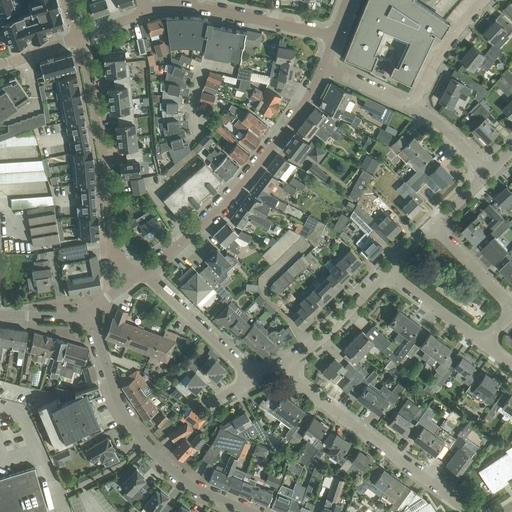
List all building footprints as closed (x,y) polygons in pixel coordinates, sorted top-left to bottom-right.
[(0,0),(0,17),(1,21),(1,22),(11,48),(16,46),(17,46),(24,43),(36,38),(37,40),(45,38),(44,38),(47,37),(46,31),(64,26),(63,20),(61,12),(60,12),(59,5),(57,0),(0,0)] [(92,0),(93,3),(90,4),(94,17),(106,12),(109,12),(106,4),(112,2),(110,0),(101,0),(92,0)] [(110,0),(112,2),(117,0),(119,8),(122,7),(134,3),(133,0),(110,0)] [(366,0),(343,58),(371,69),(377,54),(369,51),(370,48),(376,50),(384,31),(409,41),(397,66),(394,64),(389,74),(411,85),(434,35),(430,33),(431,31),(441,37),(450,23),(415,0),(366,0)] [(511,31),(511,25),(508,21),(501,14),(483,32),(490,38),(489,39),(494,44),(494,43),(500,48),(509,38),(507,36),(511,31)] [(207,21),(208,19),(204,18),(197,17),(192,17),(188,17),(183,17),(183,19),(179,19),(178,17),(174,17),(170,17),(166,18),(169,47),(170,46),(170,45),(181,45),(181,46),(182,46),(182,44),(192,45),(192,46),(193,46),(193,45),(204,47),(203,52),(204,53),(204,52),(209,53),(215,54),(215,55),(216,55),(216,54),(223,56),(224,54),(228,55),(227,58),(228,58),(228,57),(236,58),(236,56),(240,57),(240,61),(242,54),(246,32),(236,30),(236,32),(231,31),(231,29),(221,27),(215,26),(212,25),(213,22),(207,21)] [(147,22),(149,32),(150,35),(159,33),(162,40),(166,39),(164,31),(165,31),(161,18),(147,22)] [(259,47),(260,43),(262,34),(247,30),(246,32),(242,54),(251,56),(253,46),(259,47)] [(140,54),(146,53),(143,37),(136,39),(140,54)] [(281,62),(296,65),(296,62),(293,61),(295,50),(285,48),(286,42),(279,40),(275,60),(273,60),(281,62)] [(154,45),(158,56),(167,53),(164,42),(154,45)] [(124,50),(123,50),(121,45),(114,47),(114,51),(103,52),(104,65),(105,64),(125,62),(124,50)] [(487,71),(500,55),(491,48),(485,55),(473,46),(462,60),(474,70),(479,64),(487,71)] [(76,68),(74,61),(72,53),(61,56),(65,71),(65,72),(76,68)] [(192,58),(183,55),(181,54),(179,60),(184,62),(190,64),(192,58)] [(150,66),(156,65),(154,55),(147,56),(150,66)] [(65,72),(65,71),(61,56),(50,59),(55,74),(55,75),(65,72)] [(184,62),(179,60),(171,57),(172,64),(174,65),(182,67),(184,62)] [(55,75),(55,74),(50,59),(39,62),(44,78),(55,75)] [(292,81),(296,65),(281,62),(273,60),(270,76),(252,72),(252,70),(239,67),(237,78),(241,79),(247,81),(250,81),(250,80),(270,85),(283,87),(285,80),(292,81)] [(116,82),(130,80),(128,61),(125,62),(105,64),(106,76),(116,75),(116,82)] [(182,67),(174,65),(165,65),(164,71),(167,71),(165,83),(180,86),(184,87),(186,78),(182,77),(185,69),(182,67)] [(511,84),(511,72),(509,70),(503,75),(504,76),(511,84)] [(207,78),(219,82),(222,77),(210,72),(207,78)] [(79,86),(78,86),(76,75),(55,79),(58,90),(79,86)] [(511,84),(504,76),(497,84),(511,100),(511,101),(504,110),(510,116),(510,115),(511,117),(511,84)] [(30,99),(28,96),(15,77),(9,79),(10,82),(0,86),(0,118),(17,107),(30,99)] [(215,94),(219,82),(207,78),(203,89),(215,94)] [(481,84),(480,83),(471,79),(468,85),(467,85),(453,78),(441,101),(454,108),(460,96),(466,99),(472,88),(478,91),(481,84)] [(250,81),(247,81),(241,79),(238,89),(252,93),(277,107),(279,103),(278,103),(281,97),(266,88),(264,93),(255,87),(254,89),(249,86),(250,81)] [(109,101),(132,99),(130,80),(116,82),(117,88),(108,89),(109,101)] [(180,86),(165,83),(161,82),(161,90),(163,90),(162,102),(166,103),(178,103),(182,103),(183,95),(178,94),(180,86)] [(346,99),(349,100),(352,94),(331,83),(322,99),(342,109),(346,99)] [(60,101),(81,97),(79,86),(58,90),(60,101)] [(274,112),(277,107),(252,93),(238,89),(245,91),(243,95),(257,103),(255,108),(270,117),(273,111),(274,112)] [(215,96),(211,95),(202,92),(199,102),(212,106),(215,96)] [(80,97),(81,97),(60,101),(62,111),(82,107),(80,97)] [(385,107),(367,98),(362,107),(373,113),(371,117),(378,120),(385,107)] [(120,119),(134,118),(132,99),(109,101),(110,114),(120,113),(120,119)] [(355,115),(342,109),(322,99),(318,107),(334,115),(334,114),(350,123),(355,115)] [(177,111),(178,103),(166,103),(166,110),(161,110),(163,122),(167,122),(178,120),(183,120),(182,111),(177,111)] [(472,113),(471,114),(472,115),(473,114),(482,123),(474,130),(478,135),(477,136),(486,145),(488,142),(498,132),(496,129),(495,128),(484,117),(489,112),(482,104),(472,113)] [(70,121),(85,118),(82,107),(62,111),(64,122),(70,121)] [(327,117),(323,114),(315,108),(307,118),(330,136),(335,130),(324,120),(327,117)] [(267,125),(259,119),(254,115),(252,118),(241,109),(236,115),(260,134),(267,125)] [(226,123),(231,116),(226,112),(221,119),(226,123)] [(73,132),(87,130),(85,118),(70,121),(73,132)] [(117,138),(136,136),(134,118),(120,119),(121,125),(116,126),(117,138)] [(326,142),(330,136),(307,118),(297,130),(308,139),(314,132),(326,142)] [(166,142),(182,137),(186,136),(184,128),(179,128),(178,120),(167,122),(168,129),(163,130),(166,142)] [(246,126),(239,120),(235,124),(242,131),(246,126)] [(51,124),(52,133),(62,132),(62,123),(51,124)] [(15,124),(8,125),(8,130),(8,132),(9,138),(12,137),(15,135),(16,135),(15,124)] [(250,153),(238,143),(239,141),(220,124),(215,129),(235,146),(228,153),(241,164),(250,153)] [(74,141),(89,138),(87,130),(73,132),(74,141)] [(260,140),(253,133),(248,130),(240,140),(253,149),(260,140)] [(381,130),(376,138),(388,145),(392,136),(381,130)] [(0,140),(5,139),(9,138),(8,132),(0,134),(0,140)] [(326,152),(315,143),(312,141),(309,144),(295,133),(282,149),(299,163),(306,154),(318,163),(326,152)] [(29,134),(30,144),(38,144),(35,134),(29,134)] [(206,148),(213,140),(207,134),(199,142),(206,148)] [(411,158),(422,147),(414,138),(414,137),(409,142),(402,135),(391,146),(406,162),(411,158)] [(142,147),(137,148),(136,136),(117,138),(117,140),(115,140),(116,146),(118,146),(118,150),(127,150),(128,156),(143,154),(142,147)] [(369,150),(374,140),(369,136),(363,146),(369,150)] [(175,164),(191,150),(188,144),(184,145),(182,137),(166,142),(160,143),(160,149),(156,150),(157,156),(161,156),(160,153),(168,149),(175,164)] [(77,152),(91,149),(89,138),(74,141),(77,152)] [(414,182),(415,181),(423,173),(430,166),(425,161),(432,155),(431,155),(430,155),(422,147),(411,158),(420,167),(419,169),(410,178),(414,182)] [(72,164),(94,160),(91,149),(77,152),(70,153),(72,164)] [(191,150),(175,164),(165,172),(169,177),(197,153),(193,149),(191,150)] [(227,155),(227,156),(220,150),(218,152),(214,149),(211,153),(210,152),(233,173),(239,166),(227,155)] [(226,181),(233,173),(210,152),(206,157),(217,166),(214,170),(226,181)] [(138,162),(143,162),(143,154),(128,156),(129,162),(120,163),(121,176),(140,174),(138,162)] [(290,163),(286,160),(278,154),(267,169),(280,178),(280,177),(285,181),(296,166),(290,163)] [(372,158),(366,169),(373,173),(379,162),(372,158)] [(36,171),(41,170),(45,170),(42,160),(36,161),(36,171)] [(93,161),(94,161),(94,160),(72,164),(73,174),(94,172),(93,161)] [(196,170),(215,191),(217,189),(215,187),(221,181),(205,163),(196,170)] [(328,176),(313,163),(306,171),(323,181),(328,176)] [(436,181),(430,187),(435,192),(452,176),(440,164),(430,174),(436,181)] [(212,193),(215,191),(196,170),(188,178),(204,196),(210,191),(212,193)] [(278,180),(274,177),(266,170),(256,183),(269,193),(274,187),(275,184),(278,180)] [(80,184),(95,183),(94,172),(73,174),(74,185),(80,184)] [(132,186),(144,184),(143,178),(131,180),(132,186)] [(180,185),(198,206),(200,204),(198,201),(204,196),(188,178),(180,185)] [(300,190),(304,185),(292,178),(289,184),(300,190)] [(283,189),(293,195),(297,189),(287,183),(287,182),(283,179),(281,182),(285,185),(283,189)] [(423,199),(410,186),(404,181),(396,189),(408,202),(402,208),(411,217),(422,206),(419,204),(423,199)] [(423,199),(425,201),(430,196),(415,181),(414,182),(410,186),(423,199)] [(81,196),(96,195),(95,183),(80,184),(81,196)] [(272,195),(269,193),(256,183),(250,192),(265,204),(266,201),(274,206),(275,203),(286,209),(289,204),(278,198),(277,200),(271,196),(272,195)] [(144,184),(132,186),(134,195),(146,192),(144,184)] [(196,208),(198,206),(180,185),(171,192),(188,210),(194,205),(196,208)] [(354,187),(349,196),(359,202),(365,192),(354,187)] [(511,192),(507,187),(501,193),(500,192),(494,198),(497,201),(496,201),(503,208),(504,207),(509,211),(511,208),(511,192)] [(182,216),(188,210),(171,192),(163,199),(175,213),(181,220),(184,218),(182,216)] [(270,208),(257,199),(249,193),(241,204),(269,225),(272,221),(264,217),(270,208)] [(82,205),(96,203),(96,195),(81,196),(82,205)] [(384,210),(388,206),(384,202),(380,206),(384,210)] [(98,215),(97,215),(96,203),(82,205),(83,216),(98,215)] [(504,219),(505,219),(489,203),(483,209),(493,219),(488,224),(494,230),(504,219)] [(269,225),(241,204),(230,219),(242,228),(248,220),(255,225),(265,232),(268,229),(269,225)] [(60,242),(55,215),(54,206),(47,207),(41,208),(35,209),(30,210),(27,210),(33,246),(60,242)] [(355,211),(362,218),(367,213),(359,206),(355,211)] [(163,229),(158,220),(155,217),(154,217),(150,209),(147,211),(147,212),(139,217),(130,222),(135,230),(140,227),(148,238),(163,229)] [(355,211),(349,216),(360,227),(360,226),(364,230),(361,233),(363,235),(356,242),(363,249),(361,251),(368,258),(370,256),(371,258),(382,247),(369,234),(373,230),(370,227),(366,223),(362,219),(362,218),(355,211)] [(401,227),(385,211),(370,227),(373,230),(386,243),(387,242),(386,241),(390,237),(391,238),(401,227)] [(478,228),(487,220),(481,213),(464,229),(466,231),(464,232),(469,237),(470,236),(476,242),(484,234),(478,228)] [(329,226),(334,228),(341,232),(349,217),(342,214),(336,224),(331,222),(329,226)] [(77,228),(99,226),(98,215),(83,216),(76,217),(77,228)] [(309,216),(304,224),(314,229),(315,228),(318,223),(319,221),(309,216)] [(495,262),(504,253),(508,249),(497,238),(510,225),(504,219),(494,230),(488,236),(491,240),(482,249),(484,251),(483,252),(488,257),(489,256),(495,262)] [(320,235),(321,233),(326,225),(319,221),(318,223),(315,228),(314,229),(306,237),(311,242),(319,234),(320,235)] [(252,236),(250,235),(241,231),(238,234),(227,222),(213,235),(227,249),(229,248),(231,251),(238,254),(239,251),(235,248),(239,244),(240,245),(242,245),(245,245),(247,244),(248,243),(252,236)] [(306,237),(314,229),(304,224),(299,234),(302,235),(306,237)] [(98,226),(99,226),(77,228),(78,239),(99,237),(98,226)] [(299,234),(293,230),(290,229),(285,234),(294,243),(300,237),(302,235),(299,234)] [(343,231),(340,235),(346,242),(350,238),(343,231)] [(290,248),(294,243),(285,234),(280,238),(290,248)] [(324,239),(320,235),(319,234),(311,242),(315,247),(324,239)] [(285,252),(290,248),(280,238),(276,242),(285,252)] [(281,256),(285,252),(276,242),(271,247),(281,256)] [(100,277),(97,256),(89,257),(86,243),(61,248),(62,279),(65,296),(69,295),(70,296),(101,290),(99,277),(100,277)] [(276,261),(281,256),(271,247),(267,251),(276,261)] [(226,254),(224,256),(217,249),(206,259),(217,271),(213,276),(223,286),(228,282),(232,278),(228,274),(227,272),(232,267),(238,261),(234,257),(226,254)] [(362,261),(355,254),(351,249),(346,254),(343,251),(336,258),(351,273),(353,275),(358,270),(356,268),(362,261)] [(510,260),(501,268),(503,270),(501,272),(506,277),(508,275),(511,280),(511,249),(506,256),(510,260)] [(271,265),(276,261),(267,251),(262,255),(271,265)] [(47,252),(37,254),(35,261),(34,261),(36,270),(32,270),(33,277),(28,278),(30,292),(50,289),(50,284),(55,283),(53,274),(52,274),(51,267),(50,267),(49,259),(48,259),(47,252)] [(312,263),(305,256),(303,254),(298,259),(307,268),(312,263)] [(346,277),(351,273),(336,258),(332,262),(335,264),(330,269),(333,272),(344,284),(349,279),(346,277)] [(293,264),(300,271),(302,273),(307,268),(298,259),(293,264)] [(223,286),(213,276),(205,267),(199,273),(197,271),(192,267),(179,279),(183,284),(181,286),(200,306),(208,298),(204,294),(214,285),(224,296),(221,300),(225,305),(233,297),(223,286)] [(337,290),(344,284),(333,272),(327,277),(325,274),(318,280),(333,295),(332,295),(335,298),(340,293),(337,290)] [(286,288),(290,283),(282,274),(277,279),(286,288)] [(272,284),(281,292),(286,288),(277,279),(272,284)] [(322,305),(332,295),(333,295),(318,280),(308,290),(322,305)] [(317,310),(322,305),(308,290),(302,296),(304,298),(300,303),(303,306),(302,306),(314,318),(319,313),(317,310)] [(240,315),(235,310),(238,308),(231,301),(214,319),(219,324),(222,321),(228,328),(240,315)] [(267,309),(271,305),(266,301),(263,304),(267,309)] [(271,305),(267,309),(272,313),(276,310),(271,305)] [(303,329),(314,318),(302,306),(298,310),(295,307),(288,313),(303,329)] [(159,329),(157,335),(143,329),(144,327),(138,324),(137,327),(124,322),(127,313),(118,309),(114,319),(113,318),(106,338),(150,355),(151,355),(154,347),(157,348),(161,336),(163,337),(165,332),(159,329)] [(399,332),(409,318),(399,310),(389,324),(399,332)] [(239,338),(251,326),(246,321),(249,318),(243,312),(240,315),(228,328),(239,338)] [(405,336),(410,339),(420,326),(409,318),(399,332),(394,338),(400,342),(405,336)] [(251,345),(266,329),(261,325),(259,327),(254,323),(251,326),(239,338),(244,343),(247,340),(251,345)] [(272,351),(296,337),(289,325),(285,330),(283,327),(279,332),(277,331),(274,330),(272,331),(271,332),(270,333),(266,329),(251,345),(263,356),(270,349),(272,351)] [(12,344),(14,329),(0,327),(0,363),(1,364),(4,343),(12,344)] [(24,353),(28,331),(14,329),(12,344),(13,344),(12,350),(18,351),(17,357),(18,357),(17,365),(23,365),(24,353)] [(156,364),(158,358),(167,362),(175,341),(178,335),(165,330),(165,332),(163,337),(161,336),(157,348),(154,347),(151,355),(150,355),(148,361),(156,364)] [(374,343),(369,338),(362,331),(353,340),(365,352),(374,343)] [(50,355),(54,338),(34,332),(32,342),(29,352),(33,353),(32,359),(48,364),(49,357),(50,355)] [(378,339),(381,341),(387,347),(391,343),(382,334),(378,339)] [(426,361),(442,340),(438,337),(436,339),(431,334),(421,347),(426,351),(421,357),(426,361)] [(64,358),(69,343),(54,338),(50,355),(54,356),(50,370),(52,370),(51,375),(50,376),(58,378),(59,374),(64,358)] [(356,361),(365,352),(353,340),(344,350),(350,356),(347,360),(349,362),(363,376),(365,378),(370,374),(356,361)] [(435,384),(447,368),(453,360),(447,355),(451,349),(450,348),(450,349),(444,344),(445,343),(442,340),(426,361),(435,368),(434,369),(437,371),(430,379),(435,384)] [(389,349),(387,347),(381,341),(377,345),(385,353),(389,349)] [(406,354),(412,346),(407,342),(397,357),(397,358),(394,361),(391,359),(391,360),(397,366),(405,356),(406,354)] [(84,365),(88,350),(89,348),(69,343),(64,358),(59,374),(66,376),(68,369),(81,373),(83,368),(83,365),(84,365)] [(414,343),(412,346),(406,354),(411,357),(419,347),(414,343)] [(29,372),(32,355),(24,353),(23,365),(22,371),(29,372)] [(215,381),(220,376),(226,370),(210,355),(206,361),(207,362),(200,369),(198,367),(196,366),(198,364),(190,357),(186,363),(205,383),(206,384),(212,380),(209,378),(211,377),(215,381)] [(468,385),(469,382),(475,374),(471,371),(474,366),(462,357),(454,367),(458,370),(455,376),(456,379),(461,382),(462,381),(468,385)] [(349,362),(344,367),(335,359),(323,371),(334,381),(336,380),(337,381),(344,374),(345,374),(347,373),(350,375),(351,374),(354,376),(347,383),(352,388),(358,381),(363,376),(349,362)] [(396,368),(397,366),(391,360),(383,369),(385,371),(396,368)] [(205,383),(186,363),(186,364),(184,362),(182,364),(185,366),(183,370),(187,374),(180,381),(177,379),(174,385),(185,396),(191,392),(189,390),(191,389),(195,393),(205,383)] [(86,381),(97,378),(93,364),(83,368),(86,381)] [(434,397),(452,371),(447,368),(435,384),(432,387),(428,393),(434,397)] [(373,369),(367,379),(372,382),(378,372),(373,369)] [(145,382),(144,381),(137,370),(129,376),(121,381),(123,385),(122,386),(127,394),(140,384),(140,385),(145,382)] [(487,404),(489,402),(495,395),(491,392),(496,386),(497,387),(498,386),(500,382),(493,378),(492,379),(485,374),(477,386),(473,382),(465,391),(471,395),(481,403),(482,401),(487,404)] [(368,406),(378,393),(380,390),(370,383),(370,382),(365,378),(363,376),(358,381),(351,389),(360,395),(357,398),(368,406)] [(155,395),(148,392),(151,389),(145,382),(140,385),(140,384),(127,394),(135,406),(149,397),(155,395)] [(395,401),(405,388),(398,383),(391,393),(382,387),(380,390),(378,393),(368,406),(378,414),(390,397),(395,401)] [(428,393),(432,387),(428,383),(423,389),(428,393)] [(91,397),(101,394),(98,385),(74,393),(75,397),(60,403),(59,399),(38,408),(55,449),(104,428),(91,397)] [(282,397),(276,392),(277,392),(276,392),(274,394),(273,394),(271,396),(272,397),(271,398),(269,396),(270,396),(269,396),(265,401),(263,399),(259,404),(268,412),(272,408),(284,417),(294,403),(283,395),(282,397)] [(511,415),(511,414),(511,393),(502,407),(511,415)] [(145,420),(153,415),(158,411),(149,397),(135,406),(145,420)] [(425,410),(427,407),(423,405),(421,408),(408,399),(398,412),(390,423),(402,432),(413,417),(418,421),(425,410)] [(298,419),(300,417),(304,411),(294,403),(284,417),(293,424),(284,436),(285,438),(275,450),(281,453),(289,441),(302,423),(298,419)] [(495,403),(487,413),(487,414),(492,417),(500,406),(495,403)] [(192,408),(184,419),(198,429),(206,418),(197,412),(192,408)] [(423,424),(430,414),(425,410),(418,421),(423,424)] [(457,423),(461,416),(453,411),(448,417),(457,423)] [(154,421),(161,427),(169,418),(162,412),(154,421)] [(267,437),(264,431),(261,427),(256,419),(251,422),(245,412),(232,419),(233,420),(221,427),(246,440),(258,433),(262,440),(267,437)] [(451,447),(469,421),(461,416),(457,423),(448,436),(445,434),(441,439),(434,434),(425,447),(434,454),(434,455),(444,442),(451,447)] [(314,454),(321,444),(323,442),(317,438),(323,430),(325,431),(326,429),(325,429),(328,426),(321,421),(320,422),(313,417),(307,426),(302,423),(289,441),(296,445),(303,436),(308,439),(295,457),(303,462),(306,464),(314,454)] [(459,474),(475,452),(463,444),(465,441),(465,440),(474,425),(469,421),(451,447),(450,449),(455,453),(447,465),(459,474)] [(198,435),(191,443),(185,438),(184,438),(182,436),(186,433),(182,427),(170,434),(173,441),(174,441),(178,445),(173,451),(183,460),(190,452),(192,454),(196,449),(197,449),(205,441),(198,435)] [(225,488),(230,476),(234,468),(237,460),(246,440),(221,427),(220,427),(202,459),(208,462),(202,476),(209,482),(225,488)] [(425,447),(434,434),(424,427),(414,440),(414,441),(415,440),(425,447)] [(272,434),(271,432),(269,428),(264,431),(267,437),(272,434)] [(342,466),(346,459),(341,455),(349,444),(336,434),(326,448),(321,444),(314,454),(319,458),(324,452),(342,466)] [(109,440),(108,437),(85,450),(92,461),(100,457),(105,466),(120,460),(115,453),(113,454),(111,450),(114,448),(113,446),(110,439),(109,440)] [(244,442),(241,450),(247,452),(250,445),(244,442)] [(256,445),(255,454),(266,455),(267,447),(256,445)] [(68,449),(51,456),(57,469),(65,466),(63,461),(72,458),(68,449)] [(369,463),(371,464),(372,463),(371,463),(374,460),(367,455),(366,456),(359,451),(353,459),(349,456),(347,459),(346,459),(342,466),(339,469),(351,478),(359,466),(365,470),(369,463)] [(511,461),(507,454),(480,472),(493,491),(503,485),(501,482),(511,475),(511,461)] [(303,466),(300,464),(291,459),(287,468),(298,474),(301,470),(303,466)] [(320,479),(324,470),(315,466),(311,475),(320,479)] [(48,511),(35,467),(0,477),(0,511),(48,511)] [(243,481),(246,473),(234,468),(230,476),(225,488),(238,494),(243,481)] [(143,482),(145,480),(142,477),(144,476),(137,469),(121,485),(127,490),(123,495),(133,505),(138,500),(145,493),(149,489),(143,482)] [(381,495),(394,478),(384,470),(385,470),(384,469),(378,478),(371,473),(366,479),(359,490),(363,493),(372,482),(379,487),(375,492),(380,496),(381,495)] [(281,479),(270,474),(268,473),(264,482),(267,483),(278,487),(281,479)] [(343,481),(334,478),(334,477),(326,474),(322,485),(330,488),(321,511),(339,511),(341,507),(335,504),(333,510),(330,508),(332,500),(337,502),(343,481)] [(272,493),(257,487),(254,486),(255,481),(249,478),(247,483),(243,481),(238,494),(267,506),(271,497),(272,493)] [(359,490),(366,479),(365,478),(362,482),(358,480),(354,486),(356,488),(359,490)] [(388,511),(394,511),(411,489),(404,484),(403,485),(394,478),(381,495),(393,504),(387,511),(388,511)] [(307,487),(306,487),(296,483),(290,497),(291,498),(285,511),(298,511),(299,511),(307,487)] [(311,511),(314,505),(308,502),(313,486),(308,484),(306,487),(307,487),(299,511),(298,511),(311,511)] [(97,486),(70,497),(75,511),(85,511),(81,500),(100,492),(97,486)] [(423,498),(416,493),(411,489),(394,511),(435,511),(430,503),(429,503),(423,498)] [(168,511),(169,511),(162,506),(169,497),(161,491),(160,492),(156,490),(150,498),(144,506),(151,511),(150,511),(168,511)] [(285,511),(291,498),(290,497),(278,492),(271,508),(281,511),(285,511)]
